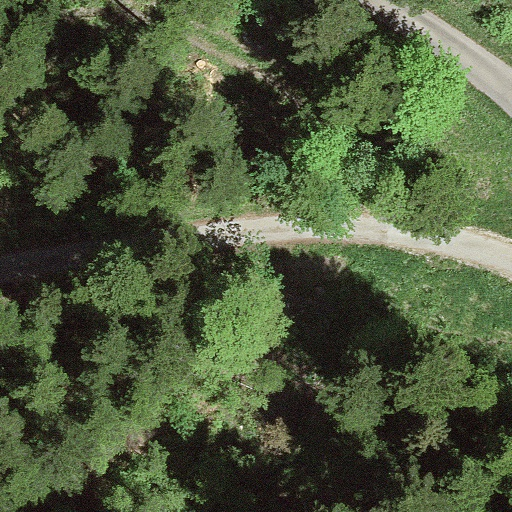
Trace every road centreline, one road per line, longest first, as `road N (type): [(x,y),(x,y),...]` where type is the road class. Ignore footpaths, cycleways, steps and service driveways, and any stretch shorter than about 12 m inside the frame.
road 1 (unclassified): [(511,270),(401,232),(0,278)]
road 2 (unclassified): [(511,125),(360,0)]
